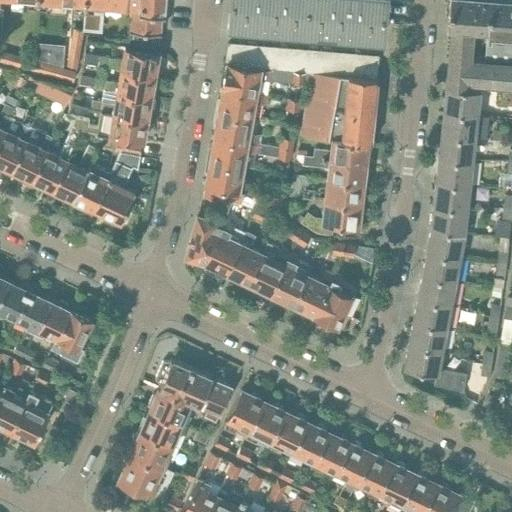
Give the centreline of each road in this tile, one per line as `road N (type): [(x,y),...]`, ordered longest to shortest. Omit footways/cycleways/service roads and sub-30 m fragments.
road 1 (residential): [(369,395),(393,266),(423,0)]
road 2 (residential): [(206,0),(179,186),(150,293)]
road 3 (residential): [(369,395),(150,293)]
road 4 (residential): [(58,511),(150,293)]
road 5 (residential): [(150,293),(0,219)]
road 6 (residential): [(511,464),(369,395)]
